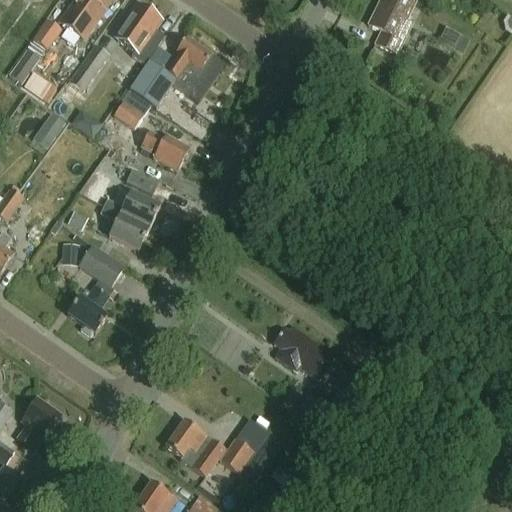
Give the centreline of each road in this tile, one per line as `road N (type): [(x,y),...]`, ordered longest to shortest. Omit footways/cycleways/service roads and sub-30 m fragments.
road 1 (residential): [(125,403),(288,67)]
road 2 (unclassified): [(511,202),(294,54)]
road 3 (residential): [(125,403),(0,315)]
road 4 (residential): [(72,511),(125,403)]
